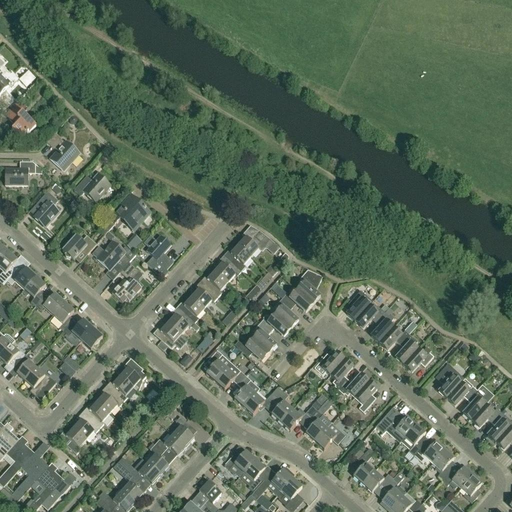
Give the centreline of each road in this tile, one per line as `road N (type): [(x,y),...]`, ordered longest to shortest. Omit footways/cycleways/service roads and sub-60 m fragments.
road 1 (residential): [(486,511),(504,493),(505,476),(336,325),(320,325),(274,376)]
road 2 (residential): [(0,392),(42,425),(129,334)]
road 3 (residential): [(0,221),(129,334)]
road 4 (residential): [(129,334),(225,224)]
road 5 (residential): [(129,334),(230,428)]
road 6 (residential): [(230,428),(294,457),(334,492)]
